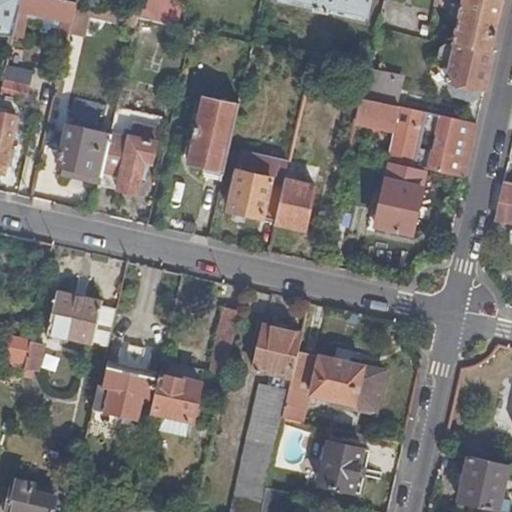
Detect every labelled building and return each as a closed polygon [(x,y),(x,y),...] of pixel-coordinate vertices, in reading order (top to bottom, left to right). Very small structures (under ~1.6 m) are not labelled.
[(0,0),(0,35),(13,37),(21,0),(0,0)] [(58,34),(68,37),(69,32),(75,4),(56,0),(21,0),(13,37),(23,39),(30,13),(61,20),(58,34)] [(179,28),(185,1),(180,0),(142,0),(138,18),(179,28)] [(366,17),(370,0),(288,0),(316,6),(315,11),(327,14),(328,9),(366,17)] [(460,10),(462,0),(434,0),(434,4),(460,10)] [(456,45),(493,54),(504,0),(462,0),(460,10),(452,44),(456,45)] [(75,4),(69,32),(84,35),(89,16),(136,27),(138,18),(75,4)] [(304,35),(300,55),(313,58),(351,67),(361,69),(362,64),(355,62),(356,53),(344,50),(345,44),(304,35)] [(480,89),(484,90),(493,54),(456,45),(448,81),(453,82),(452,88),(456,94),(473,98),(479,94),(480,89)] [(0,50),(0,76),(3,77),(9,52),(0,50)] [(361,69),(351,67),(348,80),(364,84),(368,71),(361,69)] [(361,99),(396,106),(399,90),(388,74),(368,70),(368,71),(364,84),(361,99)] [(3,81),(0,92),(0,95),(20,100),(24,86),(3,81)] [(427,170),(464,179),(476,124),(396,106),(361,99),(356,122),(358,122),(363,123),(364,124),(374,120),(378,125),(386,122),(400,136),(393,163),(427,170)] [(203,175),(222,179),(239,104),(220,100),(219,103),(203,100),(188,165),(204,168),(203,175)] [(0,173),(4,175),(17,118),(0,113),(0,173)] [(102,177),(111,135),(68,125),(58,167),(102,177)] [(102,177),(100,186),(138,195),(145,162),(151,164),(156,143),(129,137),(128,140),(111,135),(102,177)] [(423,188),(427,170),(393,163),(391,163),(384,196),(382,196),(378,212),(380,212),(376,226),(413,235),(423,189),(423,188)] [(276,221),(275,224),(305,230),(315,187),(291,181),(294,170),(288,169),(287,175),(276,221)] [(263,218),(276,221),(287,175),(273,172),(271,180),(237,172),(228,211),(263,219),(263,218)] [(511,185),(503,183),(495,219),(511,223),(511,185)] [(372,210),(378,212),(382,196),(376,194),(372,210)] [(92,345),(101,306),(102,301),(58,291),(48,334),(92,345)] [(107,348),(116,309),(101,306),(92,345),(107,348)] [(226,376),(240,312),(223,308),(208,372),(226,376)] [(298,351),(302,334),(262,325),(252,369),(291,378),(298,351)] [(26,361),(30,342),(7,337),(3,356),(26,361)] [(26,361),(23,375),(31,376),(32,370),(38,372),(44,345),(30,342),(26,361)] [(146,349),(127,345),(124,360),(143,364),(146,349)] [(282,418),(302,422),(309,394),(375,410),(384,372),(298,351),(291,378),(288,391),(282,418)] [(98,386),(92,409),(137,420),(142,398),(150,400),(156,372),(147,371),(146,375),(116,369),(117,364),(108,362),(102,387),(98,386)] [(147,371),(117,364),(116,369),(146,375),(147,371)] [(201,383),(160,373),(152,411),(193,420),(201,383)] [(260,511),(266,487),(282,418),(288,391),(259,384),(230,511),(260,511)] [(364,450),(329,442),(319,485),(354,493),(364,450)] [(508,467),(468,458),(458,502),(498,510),(508,467)] [(34,486),(14,481),(5,511),(52,511),(56,499),(54,498),(54,493),(34,488),(34,486)] [(287,511),(292,493),(266,487),(260,511),(287,511)]
